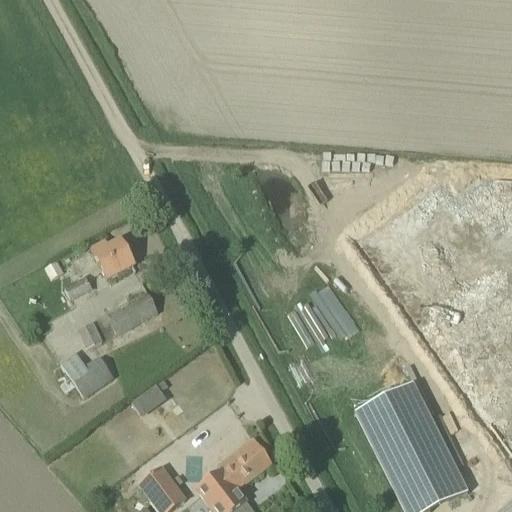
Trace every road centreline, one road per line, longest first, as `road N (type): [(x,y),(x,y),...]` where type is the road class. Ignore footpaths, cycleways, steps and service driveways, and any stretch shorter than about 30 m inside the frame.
road 1 (track): [(197,261),(52,0)]
road 2 (unclassified): [(328,511),(197,261)]
